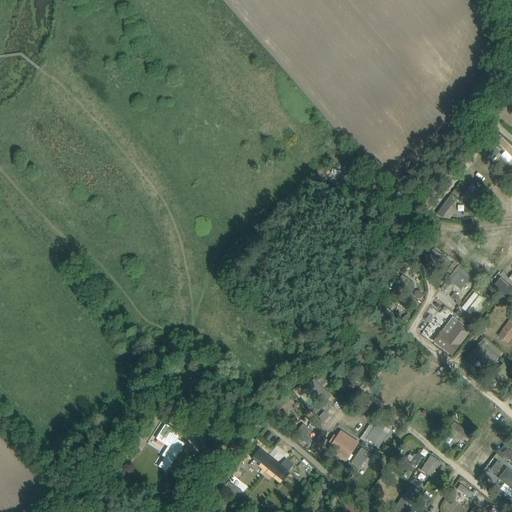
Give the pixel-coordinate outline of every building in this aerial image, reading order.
[(511,156),(511,146),(504,138),(498,143),(511,156)] [(495,162),(485,156),(473,178),(483,183),(495,162)] [(474,208),(484,192),(473,186),(464,202),(474,208)] [(506,186),(494,190),(499,205),(511,201),(506,186)] [(447,219),(458,202),(451,198),(441,216),(447,219)] [(487,255),(499,259),(505,238),(493,235),(487,255)] [(474,259),(468,265),(482,279),(492,269),(485,262),(481,266),(474,259)] [(461,268),(451,283),(459,289),(462,285),(468,289),(476,278),(461,268)] [(511,299),(511,285),(500,282),(496,294),(511,299)] [(474,318),(487,302),(477,294),(464,310),(474,318)] [(457,358),(475,332),(454,318),(436,345),(457,358)] [(511,323),(500,337),(510,346),(511,344),(511,323)] [(491,344),(472,355),(482,373),(501,361),(491,344)] [(131,362),(135,357),(130,352),(125,357),(131,362)] [(408,414),(413,406),(419,411),(428,396),(412,386),(399,408),(408,414)] [(353,412),(342,426),(354,435),(365,421),(353,412)] [(308,432),(315,427),(312,422),(304,428),(308,432)] [(507,443),(497,435),(502,429),(494,422),(483,434),(502,450),(507,443)] [(154,439),(167,448),(162,456),(164,457),(157,467),(165,473),(184,444),(178,439),(181,434),(163,424),(154,439)] [(348,437),(337,448),(346,457),(357,446),(348,437)] [(488,462),(495,454),(481,440),(473,448),(488,462)] [(502,455),(511,460),(511,441),(510,440),(502,455)] [(249,465),(256,471),(260,466),(282,483),(289,474),(288,472),(293,465),(286,459),(280,466),(259,449),(251,459),(253,460),(249,465)] [(426,490),(442,462),(432,457),(430,461),(419,455),(412,468),(419,471),(412,483),(426,490)] [(178,473),(186,469),(182,462),(174,466),(178,473)] [(511,500),(511,470),(508,467),(507,469),(500,463),(490,474),(501,484),(502,483),(511,490),(507,496),(511,500)] [(480,468),(476,474),(481,477),(485,471),(480,468)] [(459,493),(474,501),(480,490),(465,482),(459,493)] [(365,484),(360,490),(366,495),(371,490),(365,484)] [(396,511),(418,511),(427,501),(410,490),(396,511)]
